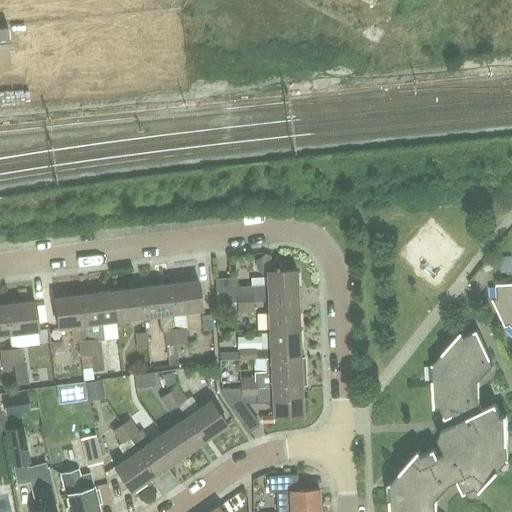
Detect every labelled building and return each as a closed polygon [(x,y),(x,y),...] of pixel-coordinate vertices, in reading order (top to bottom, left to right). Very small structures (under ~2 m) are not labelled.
[(343,0),(244,0),(222,42),(259,64),(287,17),(324,38),(343,0)] [(511,0),(442,0),(423,35),(443,44),(511,30),(511,0)] [(236,278),(215,279),(216,302),(237,301),(253,300),(267,300),(298,299),(297,269),(266,270),(267,285),(247,286),(237,287),(236,278)] [(172,313),(173,313),(201,309),(197,279),(168,282),(172,313)] [(172,313),(168,282),(139,286),(143,317),(158,315),(161,331),(164,331),(166,346),(167,346),(169,365),(178,364),(176,345),(174,328),(175,328),(173,313),(172,313)] [(511,282),(496,283),(496,297),(492,299),(505,326),(509,324),(511,326),(511,282)] [(115,320),(143,317),(139,286),(111,289),(115,320)] [(104,370),(100,340),(104,340),(102,322),(115,320),(111,289),(83,293),(89,339),(91,355),(93,371),(104,370)] [(87,324),(83,293),(54,296),(58,327),(76,325),(87,324)] [(9,333),(37,330),(33,299),(5,302),(9,333)] [(299,327),(298,299),(267,300),(267,302),(269,329),(299,327)] [(253,300),(237,301),(237,302),(237,313),(254,312),(253,300)] [(0,334),(9,333),(5,302),(0,302),(0,334)] [(213,330),(212,315),(202,316),(203,331),(213,330)] [(176,345),(187,343),(185,327),(175,328),(174,328),(176,345)] [(265,358),(300,356),(299,327),(269,329),(270,357),(265,357),(265,358)] [(437,511),(437,499),(451,483),(458,480),(464,493),(476,487),(480,490),(509,459),(509,458),(507,415),(501,415),(496,403),(483,409),(480,402),(478,381),(494,364),(477,329),(465,335),(461,331),(432,363),(432,364),(434,407),(440,407),(445,419),(453,415),(456,422),(442,429),(439,438),(445,452),(438,455),(435,448),(423,454),(419,450),(390,482),(389,483),(391,511),(437,511)] [(137,350),(149,348),(147,332),(135,333),(137,350)] [(91,355),(89,339),(78,340),(80,357),(91,355)] [(13,365),(23,364),(21,348),(11,349),(13,365)] [(239,360),(256,360),(255,348),(239,349),(239,360)] [(12,365),(13,365),(11,349),(0,350),(2,367),(3,371),(13,370),(12,365)] [(300,358),(300,356),(265,358),(266,372),(255,372),(255,377),(240,377),(240,387),(302,385),(301,372),(306,371),(305,358),(300,358)] [(166,387),(176,384),(172,372),(162,375),(166,387)] [(100,380),(86,383),(90,401),(103,398),(100,380)] [(87,397),(85,382),(59,385),(61,401),(87,397)] [(302,397),(302,385),(240,387),(240,388),(221,389),(221,395),(234,413),(247,406),(242,398),(256,397),(256,402),(272,401),(272,416),(303,414),(303,412),(306,412),(308,409),(308,400),(305,397),(302,397)] [(167,393),(177,406),(177,405),(186,399),(177,386),(167,393)] [(169,412),(177,406),(167,393),(159,398),(168,411),(169,412)] [(201,441),(225,424),(207,399),(184,415),(183,416),(201,441)] [(160,432),(178,457),(201,441),(183,416),(174,422),(160,432)] [(178,457),(160,432),(149,440),(141,429),(138,431),(138,430),(137,430),(129,419),(121,425),(128,436),(129,436),(137,449),(154,474),(178,457)] [(120,442),(128,436),(121,425),(113,431),(120,442)] [(12,467),(30,463),(24,427),(5,430),(12,467)] [(87,466),(103,462),(97,436),(81,439),(87,466)] [(128,436),(120,442),(117,444),(126,457),(113,466),(130,490),(154,474),(137,449),(129,436),(128,436)] [(44,468),(41,465),(34,467),(32,471),(28,473),(33,489),(36,488),(41,505),(29,508),(30,511),(55,511),(52,502),(57,501),(48,467),(44,468)] [(81,488),(76,468),(76,466),(64,469),(65,473),(61,474),(69,511),(98,511),(92,485),(81,488)] [(298,489),(298,473),(269,475),(269,491),(277,490),(278,511),(290,511),(321,510),(319,487),(298,489)]
